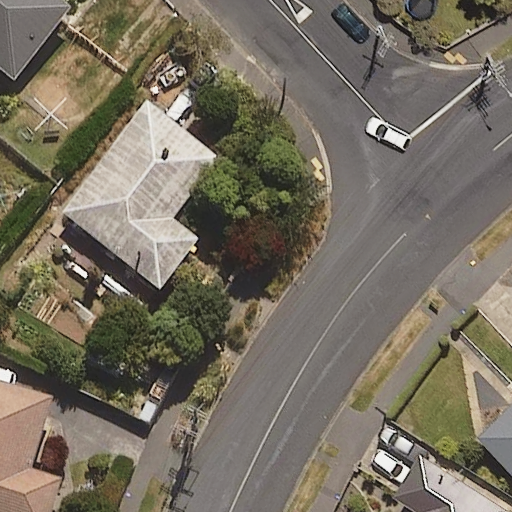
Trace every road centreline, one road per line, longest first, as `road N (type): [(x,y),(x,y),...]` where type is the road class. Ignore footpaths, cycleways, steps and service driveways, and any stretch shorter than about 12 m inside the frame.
road 1 (tertiary): [(447,195),(369,268),(292,388),(228,511)]
road 2 (residential): [(275,0),(447,195)]
